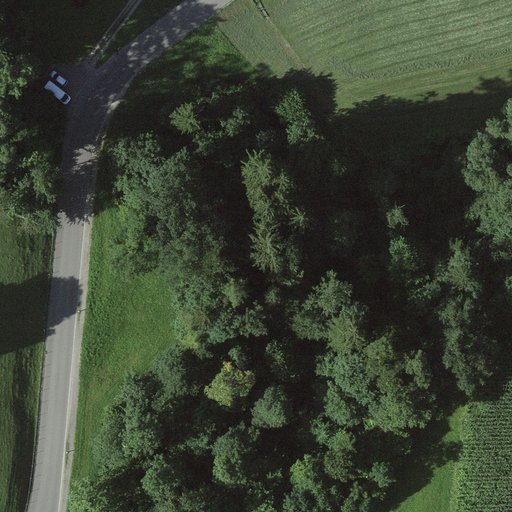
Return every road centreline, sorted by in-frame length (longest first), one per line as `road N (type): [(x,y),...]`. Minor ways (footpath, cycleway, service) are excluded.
road 1 (tertiary): [(43,511),(83,136)]
road 2 (tertiary): [(208,0),(125,67),(83,136)]
